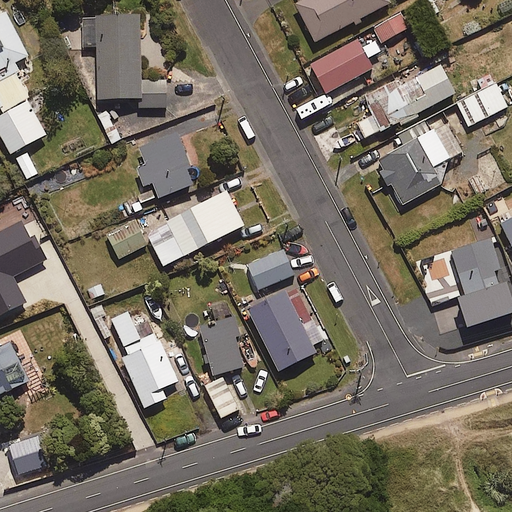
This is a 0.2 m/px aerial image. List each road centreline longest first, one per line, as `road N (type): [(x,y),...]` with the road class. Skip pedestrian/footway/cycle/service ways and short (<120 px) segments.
road 1 (residential): [(414,395),(208,0)]
road 2 (secondary): [(36,511),(414,395)]
